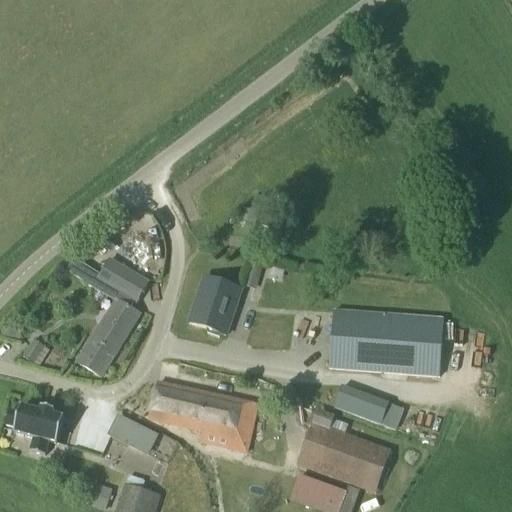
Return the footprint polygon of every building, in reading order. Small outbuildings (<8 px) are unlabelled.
[(276,216),(279,202),(255,197),(252,211),(244,210),(241,222),(281,230),(283,217),(276,216)] [(111,261),(98,282),(121,296),(78,365),(100,378),(139,317),(129,311),(133,304),(136,305),(149,285),(111,261)] [(250,267),(243,287),(255,291),(261,270),(250,267)] [(204,302),(196,327),(206,331),(207,336),(219,340),(222,336),(225,337),(242,292),(204,279),(197,299),(204,302)] [(327,316),(322,373),(433,382),(438,325),(327,316)] [(37,363),(44,346),(35,342),(27,359),(37,363)] [(257,410),(157,385),(148,421),(200,434),(197,444),(245,456),(257,410)] [(344,389),(338,413),(402,429),(408,405),(344,389)] [(53,417),(54,412),(41,409),(40,414),(21,409),(19,414),(9,412),(5,427),(15,429),(14,435),(33,440),(30,454),(45,458),(49,444),(57,446),(64,420),(53,417)] [(297,468),(375,496),(391,453),(346,437),(349,430),(334,425),(336,419),(317,412),(297,468)] [(168,465),(179,443),(122,415),(111,437),(168,465)] [(104,511),(109,511),(115,489),(94,484),(89,509),(104,511)] [(154,511),(159,499),(125,488),(117,511),(154,511)]
